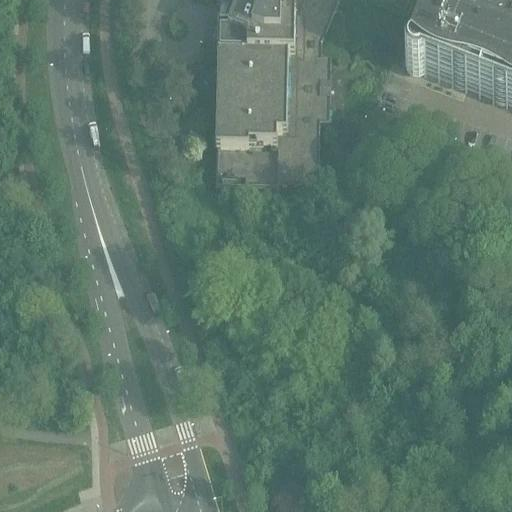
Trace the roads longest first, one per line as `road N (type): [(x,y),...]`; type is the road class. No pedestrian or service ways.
road 1 (tertiary): [(208,511),(189,444),(89,198)]
road 2 (tertiary): [(89,198),(165,511)]
road 3 (tertiary): [(89,198),(67,95),(65,0)]
